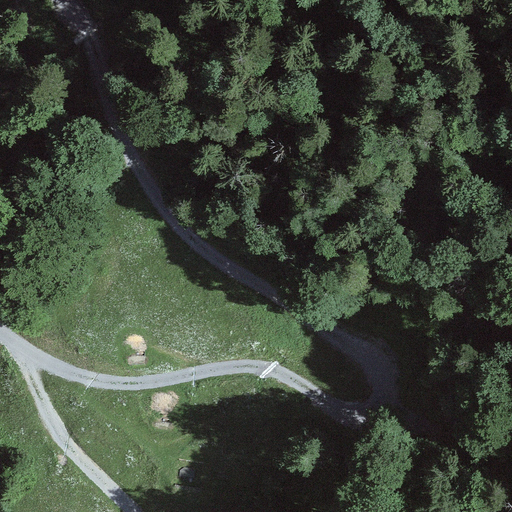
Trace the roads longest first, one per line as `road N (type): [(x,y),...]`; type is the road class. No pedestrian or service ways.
road 1 (track): [(0,329),(58,368),(110,383),(245,365),(362,413),(386,391),(370,352),(228,266),(167,209),(124,142),(92,48),(63,0)]
road 2 (track): [(27,351),(55,427),(134,511)]
